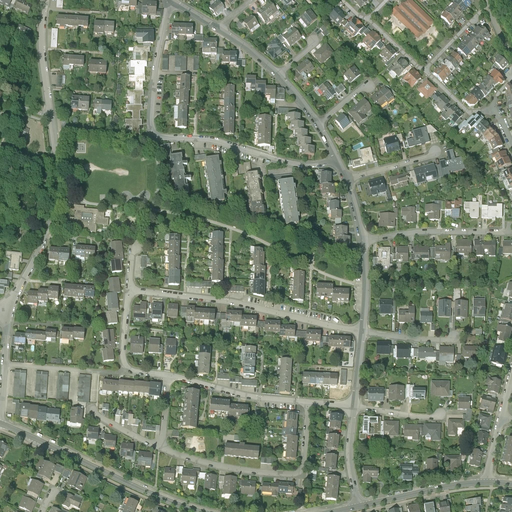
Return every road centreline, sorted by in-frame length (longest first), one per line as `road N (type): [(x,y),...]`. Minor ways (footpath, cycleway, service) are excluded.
road 1 (residential): [(170,0),(152,90),(156,134),(293,164),(336,159)]
road 2 (residential): [(363,331),(129,290)]
road 3 (tertiary): [(204,511),(0,423)]
road 4 (residential): [(159,446),(218,465),(293,475),(302,468),(309,402)]
road 5 (residential): [(8,309),(52,206),(50,117)]
road 6 (residential): [(362,240),(508,229)]
road 7 (residential): [(168,374),(309,402)]
road 8 (tertiary): [(486,482),(359,506)]
